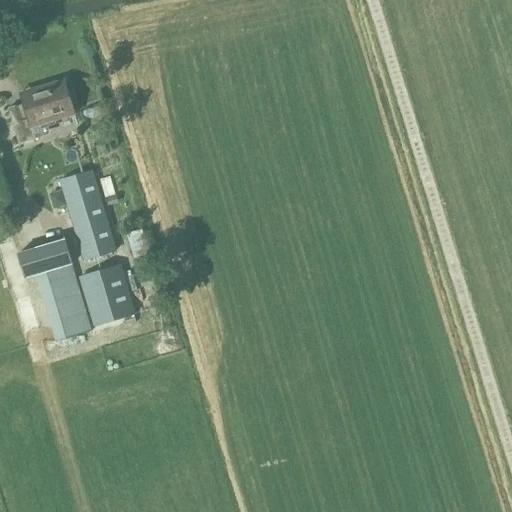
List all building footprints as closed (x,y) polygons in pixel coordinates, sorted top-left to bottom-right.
[(19,143),(33,139),(36,139),(51,135),(48,127),(57,124),(56,121),(74,115),(63,81),(21,93),(24,104),(9,109),(19,143)] [(84,260),(115,250),(91,172),(60,181),(84,260)] [(128,239),(137,270),(154,264),(146,233),(128,239)] [(18,255),(25,277),(27,282),(37,279),(55,342),(92,331),(72,264),(70,264),(64,242),(18,255)] [(94,326),(134,313),(119,266),(79,278),(94,326)]
